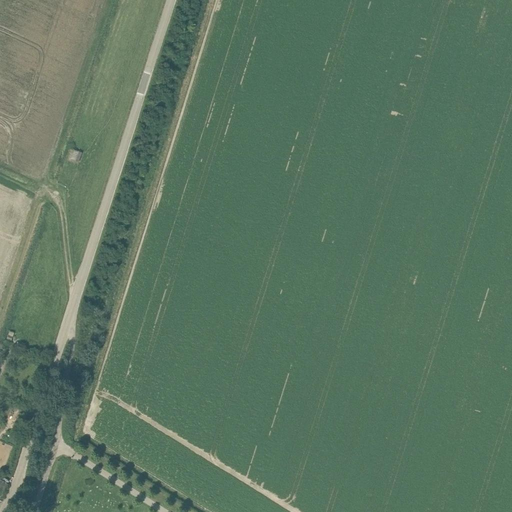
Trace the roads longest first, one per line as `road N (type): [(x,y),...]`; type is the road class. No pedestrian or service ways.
road 1 (unclassified): [(69,312),(170,0)]
road 2 (unclassified): [(2,511),(69,312)]
road 3 (unclassified): [(34,511),(55,444),(69,312)]
